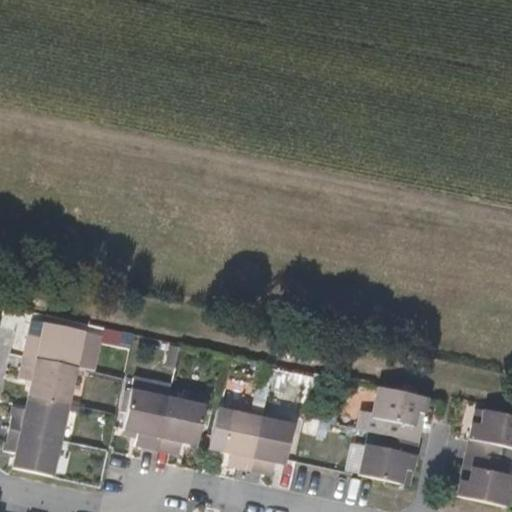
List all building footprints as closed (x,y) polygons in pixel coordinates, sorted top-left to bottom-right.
[(26,330),(22,351),(73,362),(81,326),(43,317),(40,332),(26,330)] [(30,376),(27,389),(65,398),(73,362),(22,351),(17,372),(30,376)] [(161,422),(172,371),(134,363),(127,402),(141,406),(139,418),(161,422)] [(208,379),(172,371),(161,422),(183,427),(185,415),(200,418),(208,379)] [(233,438),(256,442),(266,391),(222,382),(214,421),(234,425),(233,438)] [(427,394),(376,384),(371,411),(377,413),(375,426),(380,428),(410,435),(415,408),(423,408),(427,394)] [(11,402),(6,422),(58,433),(65,398),(27,389),(24,403),(11,402)] [(266,391),(256,442),(277,447),(279,436),(289,437),(296,398),(266,391)] [(484,406),(475,405),(472,418),(481,420),(484,406)] [(481,420),(472,418),(466,447),(474,449),(504,455),(505,442),(511,443),(511,412),(484,406),(481,420)] [(415,408),(410,435),(417,436),(423,408),(415,408)] [(14,447),(11,465),(49,473),(58,433),(6,422),(1,444),(14,447)] [(410,435),(380,428),(377,443),(364,441),(359,470),(400,480),(404,464),(411,465),(417,436),(410,435)] [(474,449),(466,447),(460,476),(468,478),(474,449)] [(507,456),(504,455),(474,449),(468,478),(460,476),(457,491),(505,501),(511,473),(506,471),(507,456)] [(404,464),(400,480),(408,481),(411,465),(404,464)]
